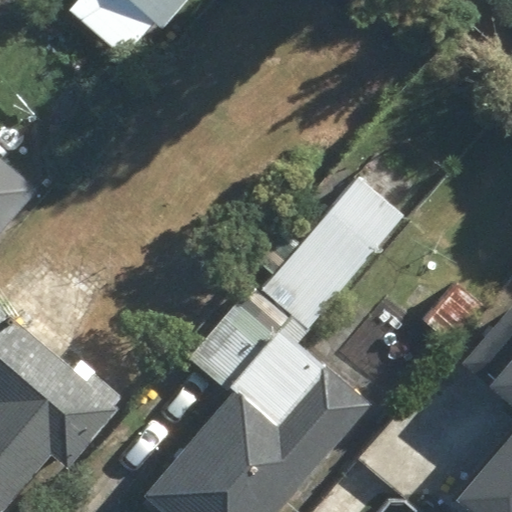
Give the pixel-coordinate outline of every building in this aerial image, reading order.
[(186,0),(76,0),(66,13),(122,60),(154,23),(161,29),(186,0)] [(0,235),(37,193),(0,161),(0,235)] [(277,511),(363,410),(236,304),(188,361),(228,395),(139,501),(153,511),(277,511)] [(0,511),(5,511),(51,458),(64,468),(115,406),(123,397),(94,373),(85,383),(0,312),(0,511)] [(511,511),(511,318),(464,376),(511,416),(511,425),(448,502),(460,511),(511,511)]
